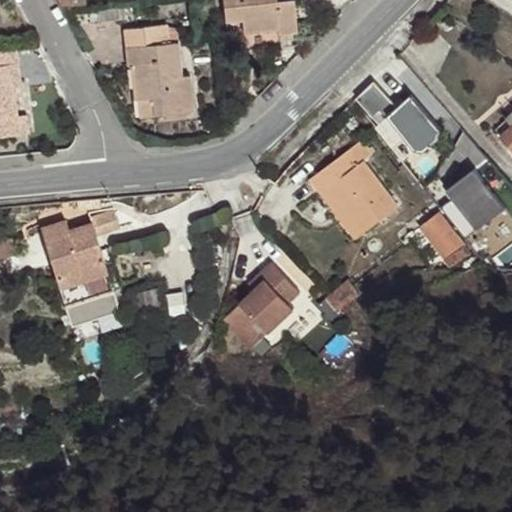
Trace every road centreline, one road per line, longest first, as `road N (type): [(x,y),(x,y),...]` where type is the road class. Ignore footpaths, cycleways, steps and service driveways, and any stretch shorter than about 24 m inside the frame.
road 1 (residential): [(115,176),(225,160),(247,148),(399,0)]
road 2 (residential): [(36,0),(103,131),(115,176)]
